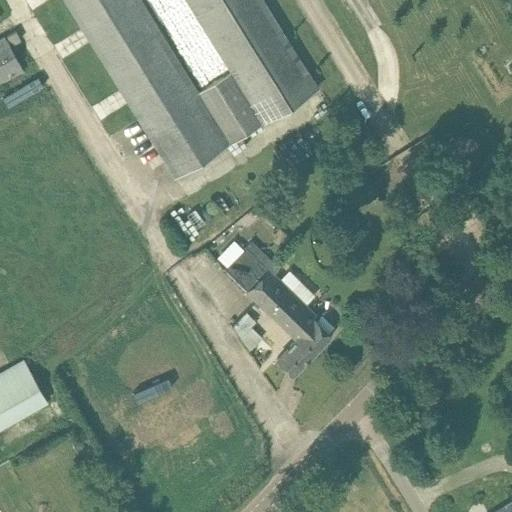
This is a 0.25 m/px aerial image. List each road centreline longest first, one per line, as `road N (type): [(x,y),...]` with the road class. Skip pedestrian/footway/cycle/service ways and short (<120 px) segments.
road 1 (unknown): [(302,458),(40,53)]
road 2 (unknown): [(483,273),(307,0)]
road 3 (unclassified): [(343,417),(511,244)]
road 4 (unclassified): [(248,511),(343,417)]
